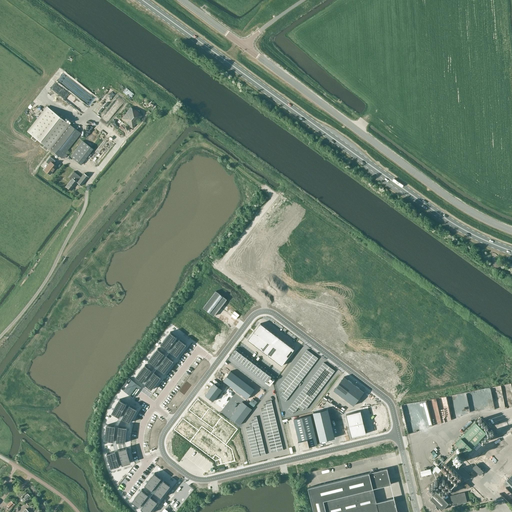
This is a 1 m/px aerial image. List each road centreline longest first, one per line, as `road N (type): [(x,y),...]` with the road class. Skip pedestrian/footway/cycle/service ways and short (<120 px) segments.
road 1 (unclassified): [(397,435),(387,400),(275,313),(259,311),(164,431),(162,447),(198,479),(271,465)]
road 2 (primary): [(511,251),(437,213),(142,0)]
road 3 (unclassified): [(241,44),(446,196),(511,230)]
road 4 (unclassified): [(271,465),(397,435)]
